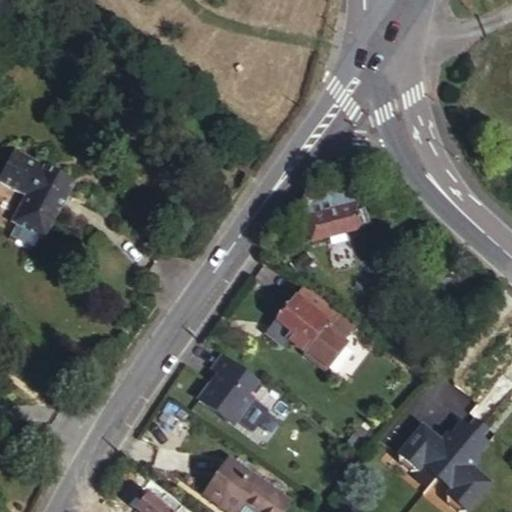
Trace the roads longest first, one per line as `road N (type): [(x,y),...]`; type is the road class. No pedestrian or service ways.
road 1 (residential): [(304,139),(132,382),(54,511)]
road 2 (tertiary): [(417,163),(372,39)]
road 3 (tertiary): [(511,255),(417,163)]
road 4 (residential): [(372,39),(304,139)]
road 5 (tertiary): [(304,139),(361,134),(417,163)]
